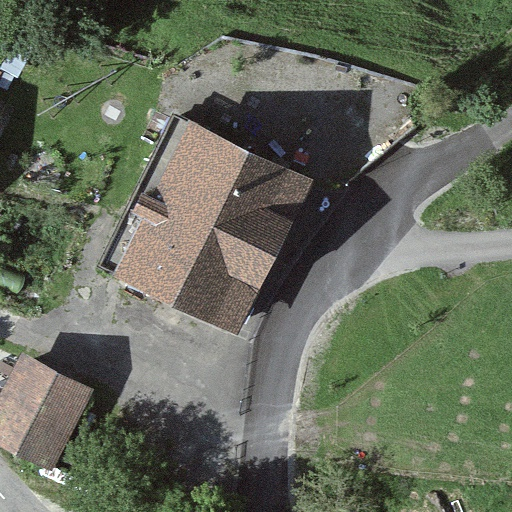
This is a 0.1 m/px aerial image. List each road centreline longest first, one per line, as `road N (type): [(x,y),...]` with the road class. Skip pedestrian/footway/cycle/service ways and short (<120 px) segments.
road 1 (unclassified): [(266,511),(281,381),(355,226),(403,252),(511,244)]
road 2 (track): [(511,125),(355,226)]
